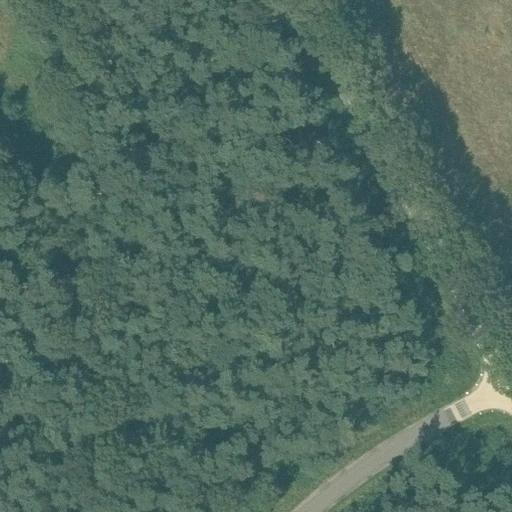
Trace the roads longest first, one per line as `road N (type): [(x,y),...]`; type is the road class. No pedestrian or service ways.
road 1 (secondary): [(510,383),(300,0)]
road 2 (unclassified): [(323,511),(446,418),(510,383)]
